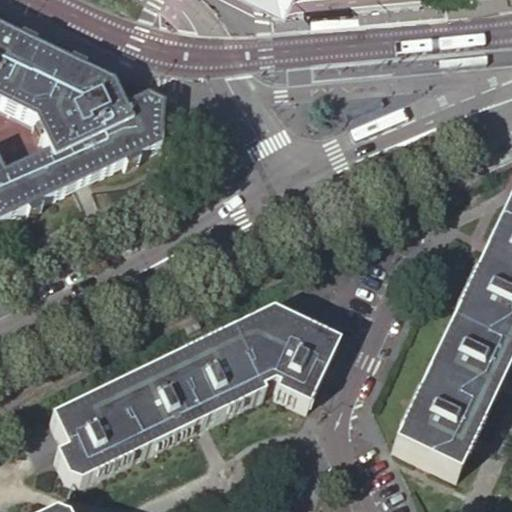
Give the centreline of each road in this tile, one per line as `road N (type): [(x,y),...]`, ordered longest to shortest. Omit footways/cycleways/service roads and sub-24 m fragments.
road 1 (residential): [(384,158),(412,206),(414,236),(330,438),(364,511)]
road 2 (tertiary): [(299,197),(0,340)]
road 3 (unclassified): [(299,197),(189,16),(169,0)]
